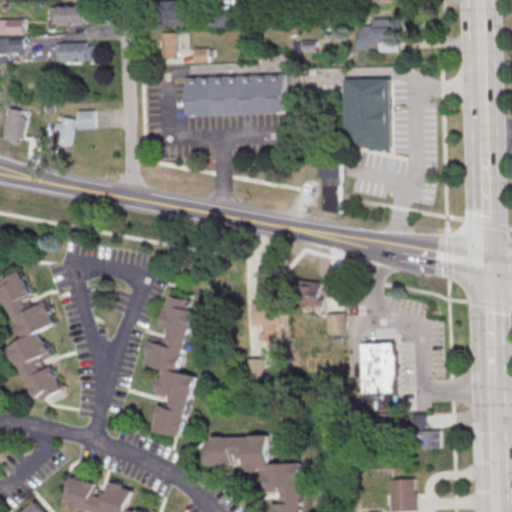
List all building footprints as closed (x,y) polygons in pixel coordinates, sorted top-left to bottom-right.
[(158,3),(188,2),(189,21),(158,22),(158,3)] [(60,9),(88,9),(89,25),(61,26),(60,9)] [(215,13),(233,12),(233,28),(216,29),(215,13)] [(358,49),(396,49),(396,18),(370,18),(370,27),(358,27),(358,49)] [(1,21),(27,20),(27,35),(1,36),(1,21)] [(165,34),(180,34),(181,59),(165,59),(165,34)] [(2,40),(28,39),(28,54),(2,54),(2,40)] [(62,46),(90,45),(90,61),(62,62),(62,46)] [(196,49),(213,48),(214,64),(197,65),(196,49)] [(340,69),(302,69),(302,95),(340,95),(340,69)] [(190,116),(189,79),(288,75),(289,112),(190,116)] [(348,82),(394,81),(396,153),(374,153),(373,147),(359,147),(359,141),(350,141),(348,82)] [(12,110),(6,140),(19,143),(20,139),(26,140),(29,120),(24,119),(25,112),(12,110)] [(79,112),(96,112),(97,130),(80,131),(79,112)] [(78,121),(73,148),(54,145),(58,124),(63,125),(64,118),(78,121)] [(321,157),(336,157),(336,178),(343,177),(343,215),(326,212),(326,179),(322,179),(321,157)] [(0,285),(0,300),(25,343),(10,352),(40,402),(43,400),(46,404),(66,392),(54,372),(51,373),(45,363),(54,357),(47,345),(45,346),(40,338),(58,328),(52,319),(55,317),(47,304),(36,311),(29,300),(35,296),(16,265),(0,274),(0,280),(2,284),(0,285)] [(298,282),(295,305),(325,308),(327,286),(298,282)] [(199,313),(183,374),(200,378),(185,434),(181,433),(180,438),(157,432),(163,409),(166,410),(169,398),(159,395),(163,382),(165,382),(168,373),(148,368),(151,358),(148,357),(152,342),(164,346),(168,333),(161,331),(171,296),(192,302),(190,311),(199,313)] [(255,306),(284,305),(284,326),(256,327),(255,306)] [(329,315),(347,314),(348,335),(329,336),(329,315)] [(363,345),(397,344),(397,354),(400,357),(401,380),(398,383),(399,395),(365,396),(363,345)] [(251,361),(258,361),(266,361),(266,383),(251,383),(251,361)] [(415,414),(414,427),(429,427),(429,414),(415,414)] [(442,429),(419,429),(419,448),(442,448),(442,429)] [(213,438),(272,437),(273,465),(304,464),(305,511),(277,511),(277,508),(283,507),(282,493),(268,493),(267,479),(271,478),(271,470),(244,471),(244,459),(234,459),(234,467),(209,468),(208,442),(213,442),(213,438)] [(137,494),(132,511),(81,511),(72,509),(73,505),(66,503),(73,479),(99,487),(97,493),(105,495),(109,481),(128,487),(127,490),(137,494)] [(394,481),(394,511),(420,511),(420,495),(417,495),(417,480),(394,481)] [(27,511),(37,502),(46,511),(27,511)]
